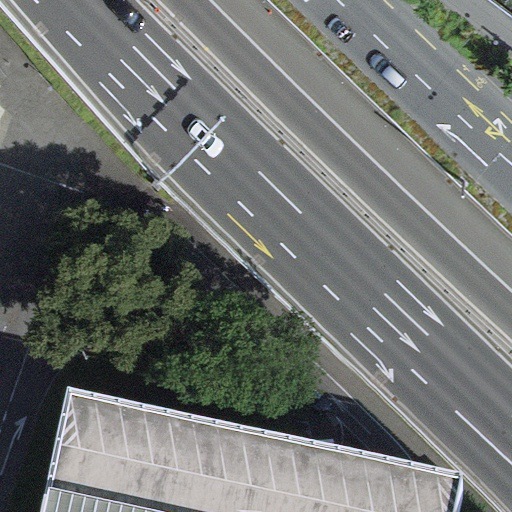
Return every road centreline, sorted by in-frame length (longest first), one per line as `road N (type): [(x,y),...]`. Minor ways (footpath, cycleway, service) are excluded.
road 1 (motorway): [(73,0),(462,368)]
road 2 (motorway): [(511,316),(184,0)]
road 3 (primary): [(511,163),(338,0)]
road 4 (residential): [(0,357),(59,175)]
